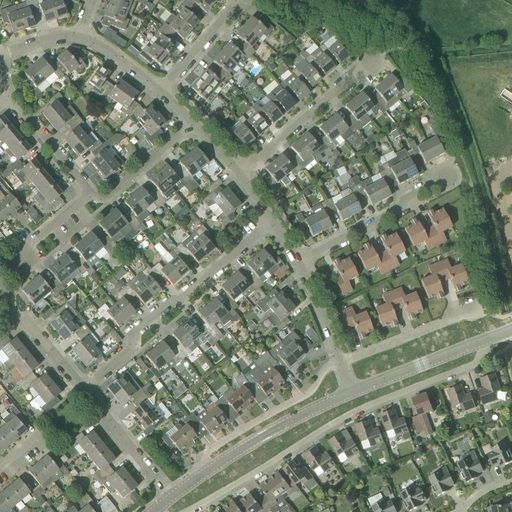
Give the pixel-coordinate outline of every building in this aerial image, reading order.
[(36,14),(42,12),(46,23),(56,19),(50,2),(38,6),(36,0),(33,0),(31,1),(36,14)] [(56,19),(67,16),(60,0),(54,0),(50,2),(56,19)] [(136,0),(110,0),(109,6),(126,13),(131,15),(136,0)] [(182,0),(182,1),(184,2),(183,3),(193,11),(197,6),(206,14),(214,5),(207,0),(182,0)] [(35,27),(31,16),(36,14),(31,1),(16,6),(25,30),(35,27)] [(193,11),(183,3),(176,11),(180,14),(176,19),(171,15),(190,32),(199,22),(190,15),(193,11)] [(16,6),(5,10),(0,11),(0,13),(4,25),(9,23),(13,34),(25,30),(16,6)] [(124,18),(126,13),(109,6),(104,17),(114,21),(113,26),(110,25),(125,31),(129,20),(124,18)] [(190,32),(171,15),(168,18),(168,20),(172,23),(168,27),(165,24),(161,28),(171,37),(175,33),(183,40),(190,32)] [(251,18),(244,27),(259,40),(263,36),(267,39),(274,30),(264,22),(260,26),(251,18)] [(256,45),(259,40),(244,27),(236,36),(245,44),(241,48),(251,57),(259,48),(256,45)] [(176,48),(168,41),(171,37),(161,28),(153,38),(157,41),(153,45),(168,58),(176,48)] [(349,58),(337,43),(340,41),(335,35),(318,48),(327,59),(332,56),(339,65),(349,58)] [(292,42),(288,36),(282,40),(286,45),(292,42)] [(241,48),(238,52),(229,44),(221,54),(236,67),(240,62),(244,66),(251,57),(241,48)] [(326,77),(335,69),(327,59),(318,48),(314,44),(304,52),(302,51),(299,54),(313,71),(319,67),(326,77)] [(168,58),(153,45),(149,50),(145,47),(138,55),(151,65),(149,63),(152,59),(161,66),(168,58)] [(66,52),(57,60),(69,74),(73,70),(77,75),(86,67),(76,55),(75,55),(77,57),(73,60),(66,52)] [(213,62),(222,70),(218,74),(228,83),(236,74),(233,70),(236,67),(221,54),(213,62)] [(304,60),(293,69),(291,71),(291,72),(299,82),(304,78),(312,88),(321,80),(313,71),(299,54),(298,54),(304,60)] [(54,64),(49,68),(42,59),(32,67),(44,81),(53,74),(57,79),(63,75),(54,64)] [(266,69),(270,74),(277,68),(273,64),(266,69)] [(32,83),(28,87),(37,97),(41,93),(36,88),(44,81),(32,67),(24,74),(32,83)] [(100,97),(109,87),(104,83),(110,74),(100,67),(88,83),(94,87),(91,91),(100,97)] [(218,74),(215,78),(206,70),(198,80),(213,93),(217,88),(221,91),(228,83),(218,74)] [(292,74),(279,85),(283,91),(287,96),(293,92),(300,102),(309,94),(299,82),(291,72),(290,72),(292,74)] [(391,75),(383,83),(395,97),(398,101),(411,90),(402,79),(397,83),(391,75)] [(209,97),(213,93),(198,80),(191,89),(199,96),(196,100),(194,98),(206,109),(213,100),(209,97)] [(119,81),(113,90),(109,87),(100,97),(110,105),(113,100),(117,103),(129,88),(119,81)] [(398,101),(395,97),(383,83),(374,90),(379,95),(374,99),(376,101),(382,108),(385,112),(398,101)] [(287,96),(283,91),(279,85),(270,93),(269,93),(265,96),(274,107),(279,103),(286,113),(295,106),(287,96)] [(137,108),(132,103),(138,95),(129,88),(117,103),(122,107),(119,111),(128,118),(137,108)] [(49,123),(64,111),(57,102),(62,97),(58,93),(47,102),(51,107),(42,114),(49,123)] [(374,115),(379,111),(382,115),(385,112),(382,108),(376,101),(374,99),(373,97),(368,101),(362,93),(353,100),(366,115),(371,111),(374,115)] [(269,103),(264,106),(258,102),(251,108),(256,113),(260,119),(265,115),(273,125),(282,117),(274,107),(265,96),(264,97),(269,103)] [(371,121),(366,115),(353,100),(345,108),(351,115),(347,118),(359,133),(358,131),(366,126),(371,121)] [(419,106),(423,111),(428,107),(424,102),(419,106)] [(76,114),(69,106),(64,111),(49,123),(57,131),(65,124),(69,127),(80,118),(76,114)] [(139,131),(143,128),(158,115),(150,106),(141,113),(137,108),(128,118),(129,118),(135,127),(139,131)] [(259,136),(268,129),(260,119),(256,113),(246,121),(242,116),(238,120),(242,125),(246,130),(251,126),(259,136)] [(0,134),(10,126),(1,114),(0,114),(0,134)] [(151,144),(160,136),(161,135),(157,131),(166,124),(158,115),(143,128),(147,133),(144,136),(151,144)] [(347,118),(342,122),(336,115),(328,122),(344,142),(352,135),(352,134),(356,130),(359,134),(359,133),(347,118)] [(86,130),(81,125),(84,123),(80,118),(69,127),(73,133),(64,140),(71,149),(86,137),(83,133),(86,130)] [(319,129),(325,136),(321,140),(328,149),(330,152),(338,145),(335,141),(339,137),(344,142),(328,122),(319,129)] [(233,132),(229,127),(224,132),(232,142),(237,138),(245,148),(254,140),(246,130),(242,125),(233,132)] [(429,127),(435,138),(426,143),(434,159),(444,154),(439,143),(443,141),(435,125),(429,127)] [(0,145),(1,148),(5,145),(17,134),(10,126),(0,134),(0,145)] [(390,133),(394,139),(402,135),(398,128),(390,133)] [(4,152),(7,155),(24,142),(17,134),(5,145),(8,149),(4,152)] [(299,141),(311,155),(316,151),(320,156),(328,149),(321,140),(318,137),(314,141),(308,134),(299,141)] [(153,147),(163,139),(160,136),(151,144),(153,147)] [(93,145),(86,137),(71,149),(79,157),(88,150),(92,154),(97,149),(97,150),(103,145),(99,140),(93,145)] [(117,142),(116,142),(112,137),(106,142),(103,145),(97,150),(100,153),(91,162),(97,171),(111,158),(106,152),(117,142)] [(292,159),(302,171),(310,164),(315,160),(311,155),(299,141),(291,148),(297,155),(292,159)] [(425,164),(434,159),(426,143),(417,148),(413,141),(408,144),(411,150),(414,156),(419,153),(425,164)] [(14,156),(17,160),(18,161),(31,150),(24,142),(7,155),(10,159),(14,156)] [(133,159),(134,159),(138,155),(129,145),(125,149),(133,159)] [(200,171),(209,163),(196,149),(188,156),(200,171)] [(414,156),(411,150),(406,153),(409,160),(400,165),(408,180),(418,175),(412,165),(417,162),(414,156)] [(400,165),(399,165),(392,151),(378,159),(384,171),(388,178),(393,175),(399,185),(408,180),(400,165)] [(273,163),(285,177),(290,173),(294,177),(302,171),(292,159),(288,163),(282,155),(273,163)] [(116,156),(112,159),(111,158),(97,171),(105,180),(123,164),(116,156)] [(188,156),(179,163),(190,177),(186,180),(195,191),(199,187),(192,178),(200,171),(188,156)] [(25,182),(41,169),(34,160),(22,171),(26,175),(19,181),(22,185),(25,182)] [(276,192),(284,185),(285,187),(290,183),(285,177),(273,163),(265,170),(272,179),(268,182),(267,181),(266,181),(276,192)] [(175,194),(184,187),(190,194),(195,191),(186,180),(182,175),(178,179),(167,167),(159,174),(171,189),(175,194)] [(41,169),(25,182),(29,186),(32,183),(36,188),(48,177),(41,169)] [(373,185),(381,201),(391,196),(385,186),(391,183),(388,178),(384,171),(379,174),(382,181),(373,185)] [(175,194),(171,189),(159,174),(150,181),(158,192),(154,196),(162,206),(167,202),(170,199),(175,194)] [(39,192),(36,195),(39,199),(55,185),(48,177),(36,188),(39,192)] [(211,193),(222,184),(218,179),(208,189),(211,193)] [(361,198),(354,186),(351,179),(348,181),(347,185),(349,189),(340,194),(343,201),(352,217),(361,212),(356,201),(361,198)] [(369,179),(360,183),(354,186),(361,198),(366,196),(372,206),(381,201),(373,185),(373,186),(369,179)] [(39,199),(51,212),(51,213),(63,202),(59,197),(62,194),(55,185),(39,199)] [(154,196),(150,199),(141,189),(133,196),(144,210),(153,203),(158,209),(162,206),(154,196)] [(233,197),(226,189),(217,196),(213,191),(202,201),(213,214),(233,197)] [(1,193),(0,192),(0,200),(15,217),(16,216),(14,213),(21,207),(10,194),(5,198),(1,193)] [(339,194),(343,201),(334,206),(330,199),(325,202),(331,214),(337,211),(342,222),(352,217),(343,201),(340,194),(339,194)] [(144,210),(133,196),(124,203),(133,213),(128,217),(137,227),(146,219),(141,213),(144,210)] [(218,217),(221,221),(220,222),(224,227),(235,218),(231,214),(241,206),(233,197),(213,214),(216,218),(218,217)] [(15,217),(0,200),(0,216),(4,222),(10,217),(11,216),(13,219),(15,217)] [(332,227),(326,217),(331,214),(325,202),(320,205),(323,211),(314,216),(322,232),(332,227)] [(124,220),(116,210),(106,218),(122,237),(123,237),(124,238),(132,231),(135,234),(139,230),(137,227),(128,217),(124,220)] [(435,229),(430,231),(437,246),(446,241),(442,233),(452,227),(442,210),(435,214),(433,210),(427,213),(435,229)] [(43,219),(38,214),(31,219),(32,221),(36,225),(43,219)] [(312,237),(322,232),(314,216),(305,221),(301,214),(295,217),(302,229),(307,227),(312,237)] [(111,251),(112,249),(116,246),(114,244),(122,237),(106,218),(98,225),(108,236),(103,241),(111,251)] [(437,246),(430,231),(424,234),(416,219),(410,222),(412,226),(404,230),(413,247),(424,242),(428,251),(437,246)] [(215,249),(207,240),(211,236),(202,225),(189,237),(194,243),(194,242),(206,257),(215,249)] [(99,261),(94,254),(101,248),(106,254),(111,251),(103,241),(99,244),(91,233),(81,242),(98,262),(99,261)] [(382,256),(390,271),(399,266),(395,257),(405,252),(395,234),(388,238),(386,235),(380,238),(388,253),(382,256)] [(194,242),(194,243),(189,247),(184,241),(177,248),(186,258),(190,255),(198,264),(206,257),(194,242)] [(81,242),(74,248),(81,258),(77,262),(85,272),(86,271),(90,276),(94,272),(91,268),(98,262),(81,242)] [(381,276),(390,271),(382,256),(377,259),(369,243),(363,247),(365,250),(357,254),(367,272),(377,267),(381,276)] [(189,271),(181,262),(186,258),(177,248),(169,254),(174,260),(169,264),(181,279),(189,271)] [(255,258),(267,272),(275,265),(280,271),(285,267),(276,256),(271,260),(263,251),(255,258)] [(73,265),(65,255),(56,263),(72,281),(79,274),(80,276),(85,272),(77,262),(73,265)] [(133,259),(136,263),(141,259),(138,255),(133,259)] [(266,280),(263,276),(267,272),(255,258),(246,265),(254,275),(250,278),(259,289),(263,285),(262,283),(266,280)] [(334,279),(343,295),(352,291),(348,282),(358,277),(348,259),(341,263),(339,259),(333,262),(341,278),(336,280),(335,279),(334,279)] [(437,264),(444,280),(449,277),(455,293),(462,291),(461,287),(468,284),(461,265),(451,269),(447,260),(437,264)] [(48,270),(56,279),(50,283),(59,294),(65,290),(63,288),(72,281),(56,263),(48,270)] [(172,286),(181,279),(169,264),(163,269),(159,263),(151,270),(157,277),(157,278),(160,280),(164,277),(172,286)] [(444,280),(437,264),(428,268),(432,277),(421,281),(428,300),(436,297),(438,300),(444,298),(438,282),(444,280)] [(149,267),(141,273),(135,277),(153,298),(161,290),(153,281),(157,278),(157,277),(151,270),(149,267)] [(118,273),(113,277),(117,282),(122,277),(118,273)] [(259,289),(250,278),(246,282),(238,273),(229,280),(241,294),(250,287),(255,293),(259,289)] [(59,294),(50,283),(47,286),(39,277),(30,284),(42,299),(51,292),(56,297),(59,294)] [(126,285),(127,286),(123,289),(132,300),(136,296),(144,305),(153,298),(135,277),(126,285)] [(233,301),(241,294),(229,280),(221,287),(229,297),(224,301),(228,305),(233,311),(234,311),(238,307),(233,301)] [(22,291),(34,306),(42,299),(30,284),(22,291)] [(401,288),(392,292),(398,308),(403,306),(409,322),(416,319),(415,315),(422,312),(415,294),(405,298),(401,288)] [(115,306),(127,320),(135,313),(127,303),(132,300),(123,289),(115,296),(120,301),(115,306)] [(280,292),(271,301),(267,296),(257,305),(264,314),(270,309),(273,313),(288,301),(280,292)] [(398,308),(392,292),(382,296),(386,305),(375,309),(382,328),(390,325),(392,329),(398,326),(392,310),(398,308)] [(216,299),(207,306),(219,321),(224,327),(230,321),(231,323),(236,322),(241,319),(234,311),(233,311),(228,305),(223,309),(216,299)] [(290,322),(286,317),(295,310),(288,301),(273,313),(266,320),(273,328),(275,327),(279,331),(290,322)] [(57,333),(77,316),(66,304),(56,312),(59,317),(50,325),(57,333)] [(118,327),(127,320),(115,306),(110,310),(105,305),(97,311),(106,322),(111,318),(118,327)] [(219,321),(207,306),(198,313),(206,323),(202,327),(210,337),(212,339),(215,344),(223,337),(213,325),(219,321)] [(40,317),(44,321),(54,313),(50,308),(40,317)] [(355,317),(352,308),(342,312),(348,329),(349,329),(348,327),(354,325),(356,332),(360,341),(367,338),(365,335),(373,332),(366,313),(355,317)] [(64,342),(74,334),(78,338),(88,330),(84,325),(86,323),(79,315),(77,316),(57,333),(64,342)] [(181,328),(192,342),(198,338),(202,344),(210,337),(202,327),(197,330),(189,321),(181,328)] [(255,327),(251,323),(246,327),(250,331),(255,327)] [(187,347),(192,342),(181,328),(172,335),(180,344),(175,348),(184,359),(192,352),(187,347)] [(92,334),(88,330),(78,338),(81,342),(72,350),(79,359),(94,347),(86,338),(92,334)] [(117,344),(122,340),(113,330),(109,334),(117,344)] [(311,333),(314,341),(319,339),(316,331),(311,333)] [(288,336),(280,343),(285,349),(296,362),(305,355),(297,346),(302,343),(293,332),(288,336)] [(16,339),(11,342),(7,337),(0,342),(0,351),(1,351),(9,360),(23,348),(16,339)] [(171,369),(176,365),(184,359),(175,348),(170,352),(163,342),(154,349),(171,369)] [(280,343),(272,350),(268,354),(271,357),(276,364),(281,360),(288,369),(296,362),(285,349),(280,343)] [(86,368),(101,355),(94,347),(79,359),(86,368)] [(16,369),(31,357),(23,348),(9,360),(0,367),(3,370),(5,368),(9,372),(10,373),(16,369)] [(158,380),(171,369),(154,349),(146,356),(153,366),(149,369),(158,380)] [(31,357),(16,369),(23,378),(16,383),(20,388),(35,376),(31,372),(38,366),(31,357)] [(284,382),(278,375),(282,372),(279,368),(276,364),(271,357),(257,368),(276,391),(281,388),(279,386),(284,382)] [(139,358),(135,362),(143,373),(148,369),(146,366),(139,358)] [(256,393),(260,389),(266,396),(271,393),(272,395),(276,391),(257,368),(244,379),(256,393)] [(129,385),(129,384),(133,381),(127,373),(122,377),(122,376),(107,388),(115,397),(129,385)] [(20,396),(31,387),(38,396),(53,384),(45,374),(38,380),(35,376),(20,388),(21,389),(17,392),(20,396)] [(483,406),(496,401),(494,394),(501,391),(495,374),(481,379),(485,392),(479,394),(483,406)] [(244,379),(240,375),(235,380),(234,382),(238,386),(238,387),(239,389),(233,393),(246,408),(251,405),(249,403),(253,399),(251,397),(256,393),(244,379)] [(201,380),(188,390),(191,394),(204,384),(201,380)] [(38,396),(45,405),(40,408),(45,414),(60,402),(56,397),(61,393),(53,384),(38,396)] [(129,385),(115,397),(121,405),(131,397),(135,402),(143,395),(145,393),(141,389),(136,393),(129,385)] [(471,396),(465,398),(461,386),(447,391),(453,408),(460,406),(463,413),(475,409),(471,396)] [(230,389),(221,396),(217,400),(226,412),(231,408),(236,413),(241,410),(242,412),(246,408),(233,393),(230,389)] [(136,423),(150,411),(143,402),(147,399),(143,395),(135,402),(133,404),(136,408),(131,413),(134,418),(132,419),(136,423)] [(425,415),(432,411),(426,395),(413,400),(420,420),(414,422),(417,433),(424,430),(426,436),(432,434),(425,415)] [(208,415),(220,430),(224,426),(223,425),(227,421),(223,415),(226,412),(217,400),(212,404),(215,408),(208,415)] [(151,425),(155,430),(165,421),(162,417),(164,416),(157,406),(150,411),(136,423),(139,427),(141,426),(145,430),(151,425)] [(27,422),(15,407),(10,411),(11,413),(2,420),(6,425),(17,439),(27,431),(23,426),(27,422)] [(220,430),(208,415),(204,411),(196,418),(192,413),(187,417),(197,429),(202,425),(210,435),(214,431),(216,433),(220,430)] [(404,419),(398,421),(395,411),(381,416),(389,440),(402,435),(404,441),(411,439),(404,419)] [(483,415),(486,423),(493,421),(491,412),(483,415)] [(186,425),(182,428),(179,425),(177,425),(174,427),(190,447),(194,443),(193,441),(197,438),(193,432),(197,429),(187,417),(182,421),(186,425)] [(373,431),(369,421),(355,426),(361,443),(368,440),(371,448),(384,443),(379,429),(373,431)] [(6,425),(0,430),(0,437),(8,447),(17,439),(6,425)] [(162,439),(171,450),(175,446),(180,452),(184,448),(186,450),(190,447),(174,427),(165,434),(166,436),(162,439)] [(85,453),(100,441),(92,432),(85,438),(78,444),(85,453)] [(352,440),(347,443),(341,434),(328,442),(338,457),(344,453),(348,460),(360,453),(352,440)] [(0,437),(0,453),(8,447),(0,437)] [(85,453),(93,463),(107,451),(100,441),(85,453)] [(508,452),(504,443),(491,449),(493,452),(486,455),(492,467),(499,465),(499,464),(501,463),(502,466),(511,461),(511,460),(511,458),(511,457),(509,451),(508,452)] [(327,453),(322,457),(316,448),(304,457),(314,471),(320,467),(324,473),(336,466),(327,453)] [(107,451),(93,463),(100,471),(93,477),(97,481),(111,470),(108,466),(115,460),(107,451)] [(461,457),(463,462),(457,465),(461,473),(460,474),(463,480),(464,480),(466,483),(476,479),(475,476),(477,475),(483,472),(477,459),(474,451),(461,457)] [(49,478),(53,483),(63,476),(63,477),(68,473),(54,455),(50,459),(47,456),(38,464),(49,478)] [(64,464),(68,460),(64,455),(60,459),(64,464)] [(300,471),(293,462),(289,465),(287,465),(285,466),(285,468),(283,469),(290,479),(296,486),(301,481),(304,485),(313,479),(305,468),(300,471)] [(28,472),(39,486),(41,487),(43,490),(53,483),(49,478),(38,464),(28,472)] [(364,466),(359,469),(363,476),(369,472),(366,467),(365,468),(364,466)] [(80,467),(75,471),(74,470),(69,473),(73,478),(83,470),(80,467)] [(431,487),(432,488),(434,494),(435,493),(437,497),(447,492),(446,489),(448,488),(448,489),(448,488),(454,485),(446,467),(439,470),(440,473),(428,478),(432,487),(431,487)] [(108,481),(115,489),(130,478),(122,468),(115,474),(111,470),(97,481),(100,486),(108,481)] [(271,479),(269,480),(281,497),(287,492),(290,496),(299,489),(296,486),(290,479),(286,482),(279,473),(275,476),(273,476),(271,477),(271,479)] [(130,478),(115,489),(122,499),(130,493),(137,487),(130,478)] [(19,479),(9,487),(21,501),(30,493),(19,479)] [(278,511),(288,505),(281,497),(269,480),(267,482),(266,481),(264,483),(264,484),(260,487),(267,497),(262,500),(270,511),(278,511)] [(0,495),(11,509),(21,501),(9,487),(0,495)] [(41,487),(36,491),(40,496),(45,492),(43,490),(41,487)] [(387,487),(381,489),(385,498),(391,495),(387,487)] [(404,502),(403,502),(406,509),(407,508),(408,511),(419,507),(418,504),(419,504),(420,504),(420,503),(426,500),(421,488),(414,491),(413,488),(400,494),(404,502)] [(31,495),(35,500),(40,496),(36,491),(31,495)] [(141,499),(135,492),(128,497),(135,505),(141,499)] [(0,511),(14,511),(11,509),(0,495),(0,494),(0,511)] [(268,511),(270,511),(262,500),(257,504),(250,494),(246,498),(245,497),(243,499),(243,500),(240,502),(245,508),(245,507),(248,511),(268,511)] [(95,511),(99,509),(96,505),(87,495),(82,499),(88,506),(80,511),(95,511)] [(96,505),(99,509),(101,511),(108,511),(114,508),(115,509),(115,508),(106,497),(96,505)] [(373,511),(396,511),(392,501),(385,504),(384,501),(371,507),(373,511)] [(224,509),(225,511),(248,511),(245,507),(245,508),(240,511),(233,502),(229,505),(228,505),(226,506),(226,508),(224,509)]
